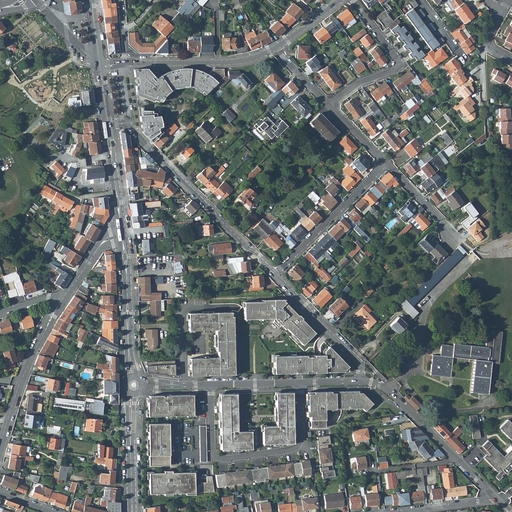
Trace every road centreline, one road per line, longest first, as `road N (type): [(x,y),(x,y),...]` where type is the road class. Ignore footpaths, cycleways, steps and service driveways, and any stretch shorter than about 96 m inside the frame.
road 1 (tertiary): [(107,124),(128,124),(274,274)]
road 2 (residential): [(210,384),(211,445),(227,459),(299,443),(300,382)]
road 3 (tertiary): [(361,381),(386,387),(493,495)]
road 4 (residential): [(330,107),(399,63),(352,0)]
road 5 (tertiary): [(0,446),(25,367),(60,301)]
road 6 (residential): [(385,164),(274,274)]
road 7 (tertiary): [(274,274),(360,361),(361,381)]
